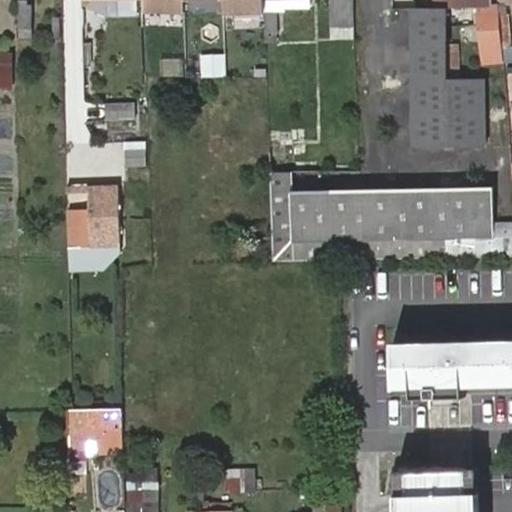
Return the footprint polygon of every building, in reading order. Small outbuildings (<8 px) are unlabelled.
[(141,0),(142,0),(142,16),(183,15),(182,1),(182,0),(141,0)] [(221,0),(222,1),(222,11),(261,9),(260,0),(221,0)] [(305,10),(304,0),(260,0),(261,9),(262,12),(305,10)] [(353,27),(351,0),(330,0),(331,28),(353,27)] [(443,0),(431,0),(431,12),(443,12),(443,0)] [(490,0),(443,0),(443,12),(480,11),(491,10),(490,0)] [(511,0),(496,0),(498,10),(498,16),(506,15),(506,7),(511,6),(511,0)] [(480,11),(481,71),(502,69),(502,64),(501,52),(498,16),(498,10),(491,10),(480,11)] [(443,12),(410,13),(410,84),(443,84),(443,12)] [(269,50),(268,77),(281,78),(282,50),(269,50)] [(511,50),(501,52),(502,64),(511,63),(511,50)] [(198,76),(224,76),(224,54),(198,54),(198,76)] [(410,84),(411,152),(482,152),(482,84),(443,84),(410,84)] [(108,122),(137,121),(136,107),(108,108),(108,122)] [(312,130),(266,132),(267,161),(314,162),(312,130)] [(128,169),(148,168),(147,154),(127,155),(128,169)] [(267,161),(267,173),(290,173),(314,173),(314,162),(267,161)] [(271,263),(511,256),(511,228),(494,229),(493,190),(290,195),(290,173),(267,173),(271,263)] [(119,188),(90,189),(91,197),(92,244),(92,252),(123,250),(119,188)] [(90,189),(66,189),(66,197),(91,197),(90,189)] [(92,244),(67,246),(68,253),(92,252),(92,244)] [(511,340),(393,344),(393,389),(511,385),(511,340)] [(66,434),(121,434),(121,410),(67,411),(66,434)] [(66,459),(122,458),(121,434),(66,434),(66,459)] [(222,494),(237,493),(238,501),(252,500),(252,468),(220,470),(222,494)] [(479,511),(479,493),(470,493),(469,468),(406,470),(407,495),(397,495),(397,511),(479,511)] [(479,493),(479,468),(469,468),(470,493),(479,493)] [(406,470),(397,470),(397,495),(407,495),(406,470)] [(129,477),(128,511),(157,511),(157,477),(129,477)] [(338,511),(338,502),(313,503),(312,511),(338,511)]
